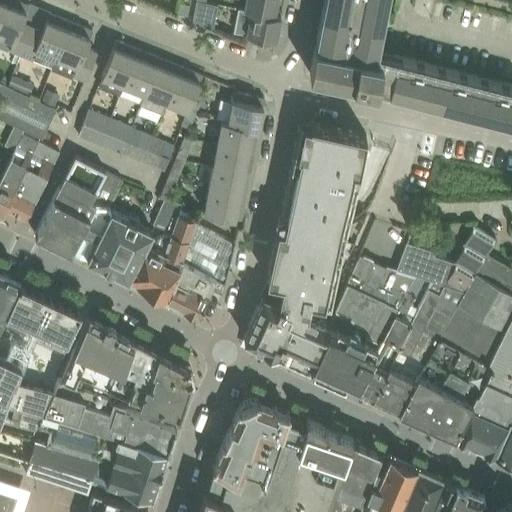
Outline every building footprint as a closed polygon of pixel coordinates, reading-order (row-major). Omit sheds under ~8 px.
[(4,0),(0,11),(0,44),(9,48),(10,47),(21,52),(32,24),(23,21),(29,4),(18,0),(4,0)] [(213,29),(218,3),(206,1),(199,0),(196,0),(193,21),(213,29)] [(275,14),(277,0),(246,0),(245,9),(275,15),(275,14)] [(316,46),(310,73),(325,76),(355,82),(360,83),(377,86),(377,85),(389,88),(389,89),(451,104),(511,119),(511,84),(398,55),(377,50),(387,0),(324,0),(317,40),(319,41),(318,46),(316,46)] [(190,3),(181,1),(179,1),(177,12),(188,14),(190,3)] [(281,15),(275,14),(275,15),(245,9),(245,10),(251,11),(247,33),(276,39),(281,15)] [(56,56),(70,21),(49,12),(42,28),(32,24),(21,52),(53,64),(56,56)] [(93,30),(70,21),(56,56),(77,64),(74,73),(86,78),(97,51),(87,46),(93,30)] [(124,83),(138,48),(116,40),(102,74),(124,83)] [(145,92),(159,57),(138,48),(124,83),(145,92)] [(166,100),(180,66),(159,57),(145,92),(146,92),(141,102),(162,111),(167,101),(166,100)] [(203,75),(180,66),(166,100),(167,101),(187,109),(188,110),(193,99),(203,75)] [(8,83),(30,92),(35,81),(13,72),(8,83)] [(42,135),(56,106),(0,81),(0,107),(1,108),(0,110),(0,115),(25,127),(42,135)] [(222,120),(259,127),(265,98),(234,92),(228,121),(222,120)] [(199,102),(193,99),(188,110),(187,109),(186,111),(194,114),(199,102)] [(100,142),(110,116),(89,108),(78,134),(100,142)] [(189,127),(194,114),(186,111),(180,123),(189,127)] [(131,124),(110,116),(100,142),(121,150),(126,138),(131,124)] [(300,119),(263,293),(244,335),(243,336),(309,365),(328,321),(326,320),(346,223),(352,196),(365,133),(300,119)] [(254,150),(259,127),(222,120),(218,142),(254,150)] [(14,147),(22,133),(24,128),(15,124),(5,143),(14,147)] [(26,166),(38,141),(22,133),(14,147),(1,174),(2,174),(0,177),(0,213),(2,214),(5,208),(4,207),(25,166),(26,166)] [(136,142),(126,138),(121,150),(131,154),(136,142)] [(166,138),(156,164),(165,168),(173,149),(175,142),(166,138)] [(5,208),(25,218),(58,151),(38,141),(26,166),(25,166),(4,207),(5,208)] [(250,172),(254,150),(218,142),(213,165),(250,172)] [(181,144),(176,156),(184,160),(190,147),(181,144)] [(73,249),(89,257),(112,210),(109,206),(122,179),(75,155),(38,229),(37,229),(34,233),(72,253),(73,249)] [(176,156),(171,169),(179,172),(184,160),(176,156)] [(245,194),(250,172),(213,165),(209,186),(245,194)] [(165,183),(160,195),(165,197),(169,199),(174,186),(165,183)] [(241,218),(245,194),(209,186),(204,211),(241,218)] [(165,197),(162,205),(179,213),(181,206),(182,204),(169,199),(165,197)] [(149,238),(130,277),(139,281),(138,283),(167,297),(180,266),(195,221),(198,212),(181,206),(179,213),(172,234),(169,233),(167,233),(164,233),(162,233),(160,235),(158,236),(156,237),(155,238),(153,238),(151,238),(149,238)] [(112,210),(89,257),(88,258),(129,278),(153,230),(112,210)] [(234,241),(195,221),(180,266),(167,297),(199,313),(211,288),(222,293),(238,229),(237,229),(234,241)] [(476,270),(487,250),(494,239),(472,227),(455,260),(405,244),(403,249),(397,268),(396,270),(399,271),(400,268),(404,269),(416,273),(425,277),(431,279),(446,283),(465,289),(476,270)] [(488,362),(511,313),(511,264),(510,263),(487,250),(476,270),(465,289),(439,335),(431,348),(425,360),(420,371),(420,370),(399,408),(455,433),(477,390),(480,391),(495,365),(488,362)] [(357,386),(384,334),(416,273),(404,269),(400,268),(399,271),(396,270),(397,268),(387,264),(360,252),(329,320),(310,365),(312,365),(311,368),(334,378),(338,369),(347,373),(344,380),(347,382),(348,380),(356,383),(355,385),(357,386)] [(0,270),(0,325),(3,319),(20,280),(0,270)] [(388,366),(415,313),(407,309),(425,277),(416,273),(384,334),(357,386),(356,388),(372,396),(388,366)] [(20,280),(3,319),(63,346),(80,309),(80,308),(59,297),(56,303),(39,295),(41,289),(20,279),(20,280)] [(431,348),(439,335),(465,289),(446,283),(431,279),(415,313),(388,366),(372,396),(399,408),(420,370),(420,371),(425,360),(431,348)] [(96,376),(118,328),(117,327),(114,325),(112,325),(89,313),(63,378),(75,383),(86,355),(89,356),(88,359),(90,360),(86,372),(96,376)] [(511,313),(488,362),(495,365),(480,391),(477,390),(455,433),(494,451),(511,411),(511,313)] [(123,370),(134,337),(118,328),(96,376),(93,383),(107,388),(116,368),(123,370)] [(190,367),(134,337),(123,370),(116,368),(107,388),(107,389),(180,413),(193,373),(190,367)] [(0,418),(6,420),(37,430),(44,412),(43,412),(52,389),(14,378),(20,363),(0,353),(0,418)] [(44,412),(37,430),(45,432),(46,427),(58,431),(62,417),(106,431),(121,435),(167,450),(176,424),(144,414),(125,407),(126,403),(114,398),(115,396),(103,392),(103,393),(75,383),(63,378),(57,376),(52,389),(43,412),(44,412)] [(326,511),(353,438),(307,418),(305,424),(288,418),(290,412),(289,412),(289,411),(273,405),(259,400),(255,398),(251,397),(248,398),(245,399),(242,401),(240,404),(238,408),(238,409),(233,421),(232,421),(223,442),(218,455),(217,455),(216,457),(217,457),(214,463),(213,463),(212,465),(213,466),(206,488),(204,488),(198,507),(199,508),(197,511),(326,511)] [(511,411),(494,451),(511,459),(511,411)] [(160,474),(167,450),(106,431),(104,435),(99,452),(113,457),(113,458),(160,474)] [(343,511),(366,444),(353,438),(326,511),(343,511)] [(29,460),(26,471),(88,490),(98,458),(51,444),(45,464),(29,460)] [(363,494),(380,450),(366,444),(343,511),(359,511),(360,509),(363,500),(363,494)] [(398,511),(400,508),(417,466),(390,454),(383,451),(368,490),(372,492),(365,510),(360,509),(359,511),(398,511)] [(152,496),(160,474),(113,458),(106,481),(152,496)] [(400,508),(398,511),(430,511),(445,478),(417,466),(400,508)] [(476,511),(484,495),(455,482),(445,478),(430,511),(476,511)] [(0,511),(11,511),(18,492),(0,486),(0,511)] [(146,511),(148,507),(115,496),(115,497),(94,490),(88,506),(101,510),(100,511),(146,511)] [(511,511),(511,506),(497,500),(491,511),(511,511)]
